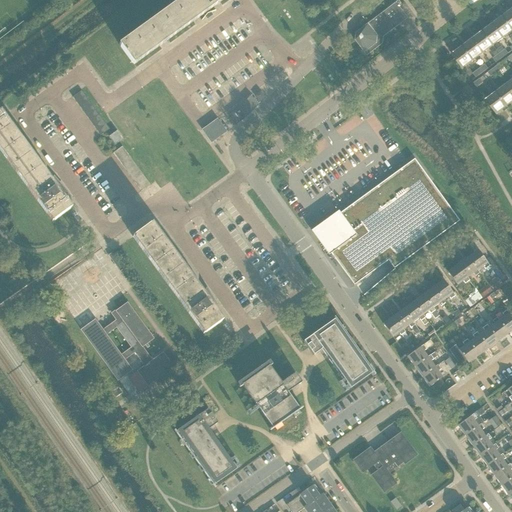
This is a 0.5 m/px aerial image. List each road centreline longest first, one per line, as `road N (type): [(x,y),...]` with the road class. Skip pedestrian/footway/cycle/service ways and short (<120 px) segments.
road 1 (residential): [(256,182),(413,394)]
road 2 (residential): [(304,68),(244,5),(107,105)]
road 3 (residential): [(247,170),(449,13)]
road 4 (residential): [(254,328),(176,221),(184,216)]
road 5 (residential): [(247,170),(235,149),(238,135),(304,68)]
